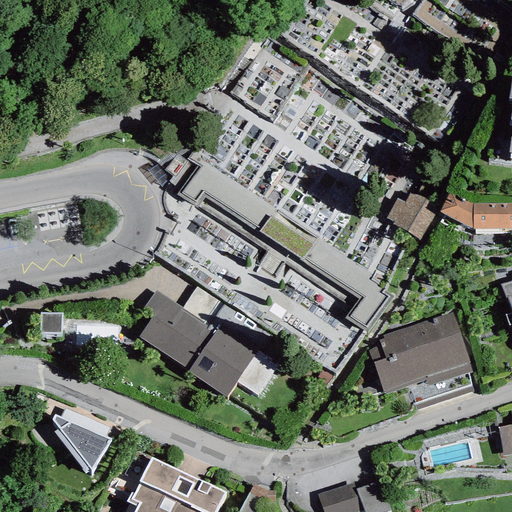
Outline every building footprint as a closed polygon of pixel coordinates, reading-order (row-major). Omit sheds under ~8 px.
[(364,303),(350,324),(367,335),(391,300),(384,295),(293,235),(198,173),(201,168),(188,160),(175,180),(171,187),(184,194),(183,197),(196,206),(204,195),(283,249),(364,303)] [(155,169),(148,175),(161,190),(168,184),(155,169)] [(404,202),(397,198),(385,218),(393,223),(392,225),(410,235),(420,240),(434,216),(423,210),(428,201),(411,191),(404,202)] [(511,203),(472,203),(450,193),(440,212),(472,230),(511,229),(511,203)] [(511,280),(501,285),(505,298),(508,297),(511,309),(511,280)] [(222,305),(196,287),(181,309),(208,327),(222,305)] [(181,309),(154,291),(142,309),(153,317),(138,338),(226,397),(236,381),(256,394),(274,366),(260,356),(217,328),(215,331),(208,327),(181,309)] [(273,338),(222,305),(208,327),(215,331),(217,328),(260,356),(273,338)] [(451,312),(383,336),(384,339),(379,341),(381,346),(369,351),(384,395),(426,380),(428,387),(472,371),(451,312)] [(61,314),(40,313),(39,334),(60,334),(61,314)] [(511,410),(510,411),(511,421),(511,425),(498,429),(503,456),(511,454),(511,410)] [(111,440),(54,415),(51,420),(90,470),(111,440)] [(216,511),(225,494),(151,457),(130,499),(139,503),(134,511),(216,511)] [(137,482),(119,474),(112,491),(130,499),(137,482)] [(380,481),(356,490),(363,510),(363,511),(388,511),(391,511),(380,481)] [(353,483),(317,495),(323,511),(356,511),(363,510),(356,490),(353,483)]
